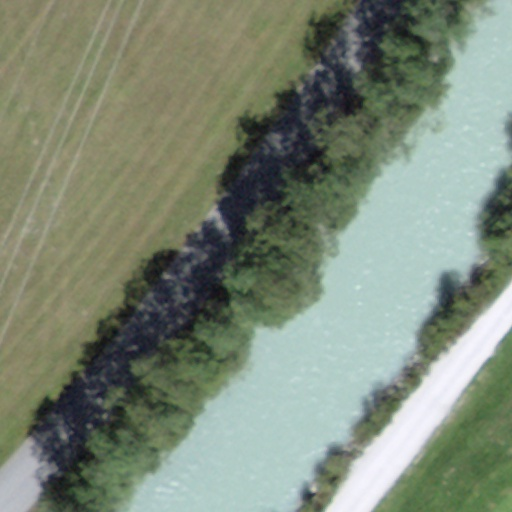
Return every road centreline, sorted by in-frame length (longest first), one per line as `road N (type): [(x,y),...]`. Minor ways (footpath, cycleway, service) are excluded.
road 1 (unclassified): [(387,0),(271,181),(0,497)]
road 2 (track): [(339,511),(511,298)]
